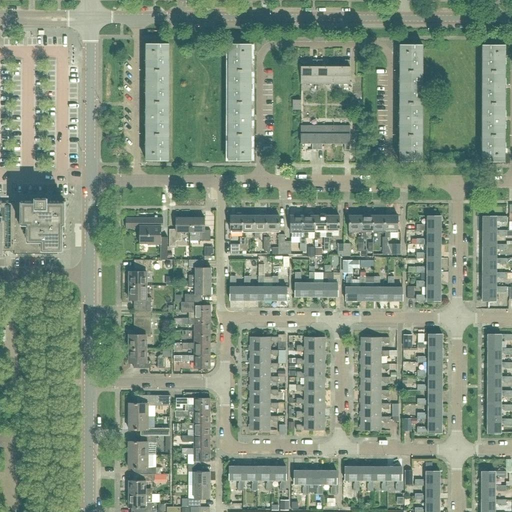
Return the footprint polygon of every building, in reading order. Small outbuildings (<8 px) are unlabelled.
[(146,44),(146,73),(169,73),(169,44),(146,44)] [(228,73),(251,73),(251,44),(229,44),(228,73)] [(399,74),(422,74),(422,50),(422,45),(399,45),(399,74)] [(482,74),(504,74),(504,45),(482,45),(482,49),(482,74)] [(344,150),(350,150),(350,126),(305,126),(305,84),(350,84),(350,60),(345,60),(345,66),(322,66),(322,60),(312,60),(312,66),(301,66),(301,84),(301,100),(293,100),(293,110),(301,110),(301,126),(301,144),(312,144),(312,150),(322,150),(322,144),(344,144),(344,150)] [(169,102),(169,73),(146,73),(146,102),(169,102)] [(228,73),(228,102),(251,102),(251,73),(228,73)] [(422,103),(422,74),(399,74),(399,103),(422,103)] [(482,74),(482,103),(504,103),(504,74),(482,74)] [(169,131),(169,102),(146,102),(146,131),(169,131)] [(228,102),(228,131),(251,131),(251,102),(228,102)] [(422,132),(422,103),(399,103),(399,132),(422,132)] [(482,103),(482,132),(504,132),(504,103),(482,103)] [(169,131),(146,131),(146,161),(169,161),(169,131)] [(251,161),(251,131),(228,131),(228,161),(251,161)] [(422,132),(399,132),(399,161),(422,161),(422,132)] [(504,161),(504,132),(482,132),(482,161),(504,161)] [(0,253),(2,254),(2,251),(7,251),(14,251),(14,254),(57,254),(57,250),(62,250),(62,233),(64,233),(64,224),(65,201),(46,201),(46,198),(35,198),(35,201),(14,201),(14,203),(7,203),(2,203),(2,201),(0,201),(0,253)] [(243,232),(243,216),(242,216),(241,214),(237,214),(236,216),(231,216),(231,232),(243,232)] [(243,232),(254,232),(255,232),(255,215),(254,215),(253,214),(249,214),(248,216),(243,216),(243,232)] [(260,215),(255,215),(255,232),(254,232),(254,238),(259,238),(259,232),(267,232),(267,215),(266,215),(265,214),(261,214),(260,215)] [(267,215),(267,232),(279,232),(279,215),(278,215),(278,214),(273,214),(272,215),(267,215)] [(302,237),(302,215),(301,214),(296,214),(296,215),(290,215),(290,232),(291,232),(291,237),(300,237),(302,237)] [(314,232),(315,215),(314,215),(313,214),(309,214),(308,215),(302,215),(302,237),(300,237),(300,244),(306,244),(306,237),(308,232),(314,232)] [(326,232),(327,215),(326,215),(325,214),(321,214),(320,215),(315,215),(314,232),(315,232),(315,238),(320,238),(320,232),(326,232)] [(332,237),(332,232),(339,232),(339,215),(338,215),(337,214),(332,214),(332,215),(327,215),(326,232),(326,237),(324,237),(324,244),(329,244),(329,237),(332,237)] [(361,232),(361,215),(360,215),(360,214),(355,214),(355,215),(349,215),(349,237),(354,237),(354,232),(361,232)] [(366,237),(366,232),(373,232),(373,215),(372,214),(367,214),(367,215),(361,215),(361,232),(361,237),(358,237),(358,244),(364,244),(364,237),(366,237)] [(378,238),(378,232),(385,232),(385,215),(384,215),(384,214),(379,214),(378,215),(373,215),(373,232),(373,238),(378,238)] [(390,237),(390,232),(397,232),(397,215),(396,215),(396,214),(391,214),(391,215),(385,215),(385,232),(385,237),(382,237),(382,244),(388,244),(388,243),(388,237),(390,237)] [(427,231),(441,231),(441,216),(427,216),(427,226),(424,226),(424,225),(417,225),(417,231),(427,231)] [(483,216),(483,231),(496,231),(496,221),(500,221),(500,222),(507,222),(507,217),(496,217),(496,216),(483,216)] [(163,225),(163,218),(126,217),(125,228),(139,228),(139,252),(143,252),(143,250),(140,250),(140,244),(160,244),(160,260),(167,260),(168,237),(161,237),(161,225),(163,225)] [(190,232),(190,217),(176,217),(176,229),(169,229),(169,246),(176,246),(176,241),(181,241),(181,232),(190,232)] [(190,241),(199,241),(210,241),(210,230),(204,230),(204,218),(190,217),(190,232),(190,241)] [(427,245),(441,245),(441,231),(427,231),(427,241),(424,241),(424,239),(417,239),(417,245),(427,245)] [(507,231),(496,231),(483,231),(483,245),(496,245),(496,235),(500,235),(500,236),(507,237),(507,231)] [(388,243),(388,244),(388,251),(385,251),(385,254),(401,254),(400,243),(388,243)] [(230,254),(243,254),(243,251),(240,251),(240,244),(230,244),(230,254)] [(441,259),(441,245),(427,245),(427,255),(424,255),(424,253),(417,253),(417,259),(427,259),(441,259)] [(507,245),(496,245),(483,245),(482,259),(496,259),(496,249),(499,249),(499,250),(506,251),(507,245)] [(441,273),(441,259),(427,259),(427,269),(423,269),(423,267),(416,267),(416,273),(427,273),(441,273)] [(506,259),(496,259),(482,259),(482,273),(496,273),(496,263),(499,263),(499,265),(506,265),(506,259)] [(129,285),(147,285),(147,273),(151,273),(151,260),(134,260),(134,271),(129,271),(129,285)] [(189,274),(189,281),(211,281),(211,267),(202,267),(202,260),(189,260),(189,267),(195,267),(195,274),(189,274)] [(359,268),(359,261),(343,261),(343,274),(353,274),(353,268),(359,268)] [(294,297),(309,297),(309,283),(299,283),(299,280),(301,280),(301,273),(295,273),(294,297)] [(309,283),(309,297),(323,297),(323,283),(313,283),(313,280),(315,280),(315,273),(309,273),(309,283)] [(323,273),(323,283),(323,297),(337,297),(337,283),(329,283),(329,279),(333,279),(333,273),(323,273)] [(427,287),(440,287),(441,273),(427,273),(427,283),(423,283),(423,281),(416,281),(416,287),(427,287)] [(506,273),(496,273),(482,273),(482,287),(496,287),(496,277),(499,277),(499,279),(506,279),(506,273)] [(230,300),(244,300),(244,287),(234,287),(234,284),(236,284),(236,277),(230,277),(230,300)] [(244,277),(244,287),(244,300),(258,300),(258,287),(248,287),(248,284),(250,284),(250,277),(244,277)] [(258,300),(272,300),(272,287),(262,287),(262,284),(264,284),(264,277),(258,277),(258,287),(258,300)] [(272,277),(272,287),(272,300),(287,301),(287,287),(276,287),(276,284),(278,284),(278,277),(272,277)] [(345,301),(360,301),(360,287),(350,287),(350,284),(352,284),(352,277),(346,277),(345,301)] [(360,277),(360,287),(360,301),(374,301),(374,287),(364,287),(364,284),(365,284),(366,277),(360,277)] [(374,301),(388,301),(388,287),(378,287),(378,284),(380,284),(380,277),(374,277),(374,287),(374,301)] [(388,277),(388,287),(388,301),(402,301),(403,288),(392,288),(392,284),(393,284),(394,277),(388,277)] [(210,295),(211,281),(189,281),(189,286),(195,286),(195,294),(183,294),(183,301),(189,301),(189,302),(201,302),(202,295),(210,295)] [(147,298),(147,285),(129,285),(129,300),(134,300),(134,311),(151,311),(151,298),(147,298)] [(423,297),(423,295),(416,295),(416,301),(427,301),(440,301),(440,287),(427,287),(427,297),(423,297)] [(506,293),(506,287),(496,287),(482,287),(482,301),(496,301),(496,291),(499,291),(499,293),(506,293)] [(183,306),(183,312),(189,312),(189,318),(211,318),(211,306),(194,306),(194,302),(183,302),(183,306)] [(129,334),(129,348),(146,348),(146,337),(151,337),(151,311),(134,311),(134,334),(129,334)] [(194,325),(194,331),(210,331),(211,318),(189,318),(183,318),(182,324),(194,325)] [(210,343),(210,331),(194,331),(194,343),(210,343)] [(428,348),(442,349),(442,334),(428,334),(428,343),(418,343),(418,348),(428,348)] [(488,334),(488,349),(501,349),(501,339),(505,339),(505,340),(511,340),(511,334),(501,335),(502,334),(488,334)] [(404,335),(404,347),(412,347),(412,335),(404,335)] [(274,343),(278,343),(278,337),(250,337),(250,351),(270,351),(270,341),(272,341),(274,343)] [(305,351),(325,351),(325,337),(305,337),(305,347),(303,347),(301,345),(297,345),(297,351),(305,351)] [(361,337),(361,351),(381,351),(381,341),(383,342),(385,343),(389,343),(389,337),(361,337)] [(210,355),(210,343),(194,343),(194,355),(210,355)] [(146,360),(146,348),(129,348),(129,363),(134,363),(134,368),(151,368),(151,360),(146,360)] [(428,363),(442,363),(442,349),(428,348),(428,358),(425,358),(425,357),(418,357),(418,362),(428,363)] [(511,348),(501,349),(488,349),(488,363),(501,363),(501,353),(505,353),(505,355),(511,354),(511,348)] [(278,356),(278,351),(270,351),(250,351),(250,364),(270,364),(270,363),(270,354),(272,354),(274,356),(278,356)] [(325,364),(325,351),(305,351),(305,360),(303,360),(301,359),(297,359),(297,364),(305,364),(325,364)] [(397,351),(381,351),(361,351),(361,364),(381,364),(381,355),(383,355),(385,356),(397,356),(397,351)] [(172,367),(172,354),(165,354),(164,366),(172,367)] [(210,368),(210,355),(194,355),(194,356),(182,356),(182,362),(194,362),(194,368),(210,368)] [(511,362),(501,363),(488,363),(488,377),(501,377),(502,367),(505,367),(505,369),(511,368),(511,362)] [(278,363),(270,363),(270,364),(250,364),(250,377),(270,377),(270,367),(272,367),(274,369),(278,369),(278,363)] [(428,377),(442,377),(442,363),(428,363),(428,372),(425,372),(425,371),(418,371),(418,377),(428,377)] [(305,377),(325,377),(325,364),(305,364),(305,373),(303,373),(301,372),(297,372),(296,377),(305,377)] [(381,364),(361,364),(361,377),(381,377),(381,368),(383,368),(385,370),(389,370),(389,364),(381,364)] [(511,376),(501,377),(488,377),(487,391),(501,391),(501,381),(505,381),(505,383),(511,382),(511,376)] [(278,377),(270,377),(250,377),(250,390),(270,390),(270,381),(272,381),(274,382),(278,382),(278,377)] [(325,390),(325,377),(305,377),(304,387),(303,387),(301,385),(296,385),(296,391),(304,391),(304,390),(325,390)] [(389,377),(381,377),(361,377),(361,391),(381,391),(381,390),(381,381),(383,381),(385,383),(389,383),(389,377)] [(428,391),(442,391),(442,377),(428,377),(428,387),(425,387),(425,385),(417,385),(417,391),(428,391)] [(278,390),(270,390),(250,390),(250,403),(270,403),(270,394),(272,394),(274,395),(278,395),(278,390)] [(324,404),(325,390),(304,390),(304,391),(304,400),(303,400),(301,398),(296,398),(296,404),(304,404),(324,404)] [(389,390),(381,390),(381,391),(361,391),(361,404),(381,404),(381,403),(381,394),(383,394),(384,396),(389,396),(389,390)] [(511,390),(501,391),(487,391),(487,405),(501,405),(501,395),(505,395),(505,397),(511,396),(511,390)] [(428,405),(442,405),(442,391),(428,391),(428,400),(425,400),(425,399),(417,399),(417,405),(428,405)] [(129,403),(129,416),(148,416),(148,405),(170,406),(171,406),(171,395),(141,395),(141,403),(129,403)] [(194,411),(210,411),(210,398),(176,398),(176,408),(176,411),(182,411),(182,408),(182,405),(194,405),(194,411)] [(278,403),(270,403),(250,403),(250,416),(270,417),(270,416),(270,407),(272,407),(274,409),(278,409),(278,403)] [(389,404),(381,403),(381,404),(361,404),(361,417),(381,417),(381,408),(383,408),(384,409),(389,409),(389,404)] [(324,417),(324,404),(304,404),(304,413),(303,413),(301,411),(296,411),(296,417),(304,417),(324,417)] [(428,419),(442,419),(442,405),(428,405),(428,415),(425,415),(425,413),(417,413),(417,419),(428,419)] [(511,405),(501,405),(487,405),(487,419),(501,419),(501,409),(505,409),(505,411),(511,410),(511,405)] [(194,411),(189,411),(182,411),(176,411),(176,418),(189,417),(194,417),(194,423),(210,423),(210,411),(194,411)] [(148,429),(148,416),(129,416),(129,429),(141,430),(141,436),(156,436),(156,429),(148,429)] [(278,416),(270,416),(270,417),(250,416),(250,430),(270,430),(270,420),(272,420),(274,422),(278,422),(278,416)] [(324,430),(324,417),(304,417),(304,426),(302,426),(301,425),(296,425),(296,430),(324,430)] [(389,417),(381,417),(361,417),(361,431),(381,431),(381,421),(383,421),(384,422),(389,422),(389,417)] [(403,418),(403,430),(412,430),(412,424),(417,424),(417,418),(403,418)] [(425,429),(425,427),(417,427),(417,433),(441,433),(442,419),(428,419),(428,429),(425,429)] [(511,419),(501,419),(487,419),(487,433),(501,433),(501,423),(504,423),(504,425),(511,425),(511,419)] [(194,423),(189,423),(182,423),(182,430),(194,430),(194,436),(210,436),(210,423),(194,423)] [(156,442),(156,436),(141,436),(141,442),(129,442),(129,455),(148,455),(148,442),(156,442)] [(210,436),(194,436),(182,436),(182,442),(194,442),(194,448),(210,448),(210,436)] [(194,448),(189,448),(182,448),(182,455),(189,455),(194,455),(194,461),(210,461),(210,448),(194,448)] [(148,467),(148,455),(129,455),(129,468),(141,468),(141,474),(160,474),(160,467),(148,467)] [(195,485),(210,485),(210,471),(201,471),(201,464),(188,464),(188,472),(195,472),(195,485)] [(244,480),(244,466),(229,466),(229,480),(239,480),(239,483),(238,483),(238,490),(244,491),(244,485),(244,480)] [(258,466),(244,466),(244,480),(253,480),(253,484),(252,484),(252,491),(257,491),(257,480),(258,480),(258,466)] [(272,467),(258,466),(258,480),(267,480),(267,484),(266,484),(266,491),(272,491),(272,480),(272,467)] [(286,467),(272,467),(272,480),(281,480),(281,484),(280,484),(280,491),(286,491),(286,480),(286,467)] [(359,491),(359,480),(359,467),(345,467),(345,480),(355,480),(355,484),(353,484),(353,491),(359,491)] [(373,480),(373,467),(359,467),(359,480),(369,480),(369,484),(367,484),(367,491),(373,491),(373,480)] [(387,467),(373,467),(373,480),(383,480),(383,484),(381,484),(381,491),(387,491),(387,480),(387,467)] [(402,467),(387,467),(387,480),(397,481),(397,484),(395,484),(395,491),(401,491),(401,481),(402,481),(402,467)] [(308,495),(308,484),(308,471),(294,471),(294,484),(304,484),(304,488),(302,488),(302,495),(308,495)] [(322,471),(308,471),(308,484),(318,484),(318,488),(316,488),(316,495),(322,495),(322,484),(322,471)] [(337,471),(322,471),(322,484),(332,484),(332,488),(331,488),(331,495),(336,495),(336,484),(337,484),(337,471)] [(423,481),(423,480),(415,480),(415,486),(426,486),(440,486),(440,471),(426,471),(426,481),(423,481)] [(482,471),(482,486),(495,486),(496,476),(498,476),(498,478),(506,478),(506,472),(495,472),(495,471),(482,471)] [(129,480),(129,494),(146,494),(152,494),(152,488),(146,488),(146,481),(153,481),(153,474),(134,474),(134,480),(129,480)] [(210,499),(210,485),(195,485),(195,498),(182,498),(182,506),(201,506),(201,499),(210,499)] [(440,500),(440,486),(426,486),(426,496),(422,496),(422,494),(415,494),(415,500),(426,500),(440,500)] [(506,486),(495,486),(482,486),(481,500),(495,500),(495,490),(498,490),(498,492),(506,492),(506,486)] [(146,502),(146,494),(129,494),(128,508),(134,508),(133,511),(152,511),(152,502),(146,502)] [(439,511),(440,500),(426,500),(426,510),(422,510),(422,508),(415,508),(414,511),(439,511)] [(506,500),(495,500),(481,500),(481,511),(495,511),(495,504),(498,504),(498,506),(506,506),(506,500)]
